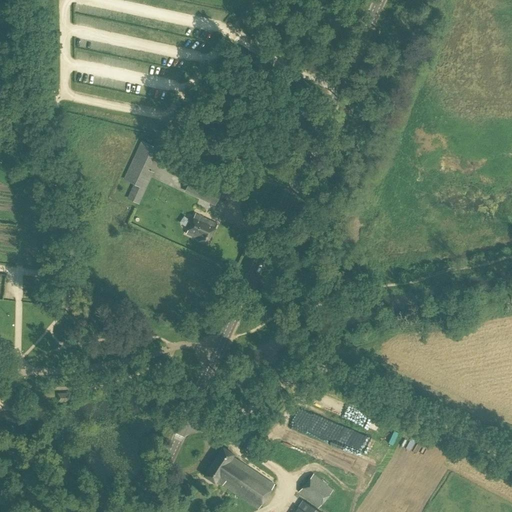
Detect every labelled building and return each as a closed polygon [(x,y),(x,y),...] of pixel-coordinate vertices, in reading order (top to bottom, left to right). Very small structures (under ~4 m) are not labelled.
[(138,203),(152,173),(147,171),(157,149),(141,142),(124,179),(135,184),(128,198),(138,203)] [(215,206),(221,191),(190,177),(184,192),(215,206)] [(208,245),(217,224),(195,214),(186,234),(199,240),(199,241),(208,245)] [(70,392),(57,393),(58,403),(71,402),(70,392)] [(274,485),(233,456),(234,454),(223,447),(204,476),(215,483),(217,481),(258,509),(274,485)] [(317,508),(333,490),(313,474),(298,492),(317,508)] [(319,511),(302,500),(294,511),(319,511)]
